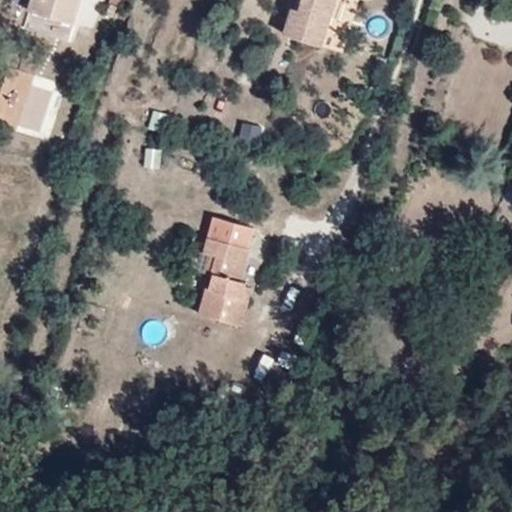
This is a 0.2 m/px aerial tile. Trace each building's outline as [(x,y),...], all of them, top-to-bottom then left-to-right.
[(90,0),(44,0),(41,13),(82,26),(90,0)] [(313,0),(313,2),(308,0),(290,0),(274,43),(313,57),(333,7),(374,3),(373,0),(313,0)] [(164,133),(167,113),(151,110),(148,130),(164,133)] [(144,149),(144,169),(159,169),(159,149),(144,149)] [(232,241),(238,222),(200,211),(189,240),(202,246),(195,263),(200,264),(198,276),(191,276),(184,304),(224,314),(233,290),(228,288),(232,271),(227,269),(236,242),(232,241)] [(202,463),(187,450),(167,471),(182,483),(202,463)]
